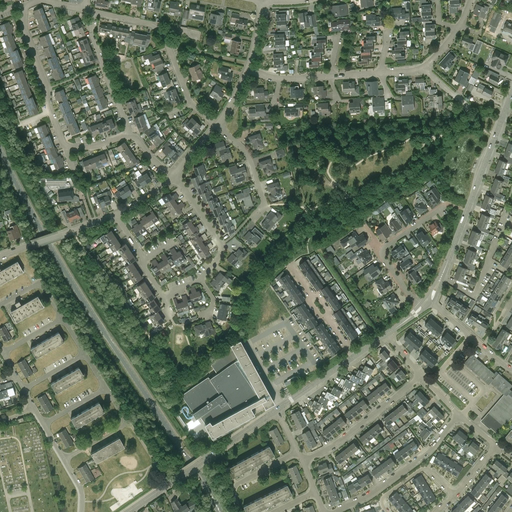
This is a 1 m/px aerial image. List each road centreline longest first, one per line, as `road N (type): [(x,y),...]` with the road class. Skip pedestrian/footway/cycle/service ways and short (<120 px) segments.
road 1 (secondary): [(219,511),(60,265),(0,151)]
road 2 (tertiary): [(440,278),(510,97)]
road 3 (tertiary): [(128,511),(276,410)]
road 4 (residential): [(331,511),(373,494),(431,449),(457,415)]
road 5 (residential): [(423,306),(381,249),(443,206)]
road 6 (residential): [(303,461),(420,376)]
road 7 (residential): [(128,137),(89,30),(93,12)]
road 8 (residential): [(200,277),(220,256),(219,241),(170,177)]
road 9 (residential): [(0,255),(117,215)]
road 10 (residential): [(440,278),(474,298),(505,221)]
